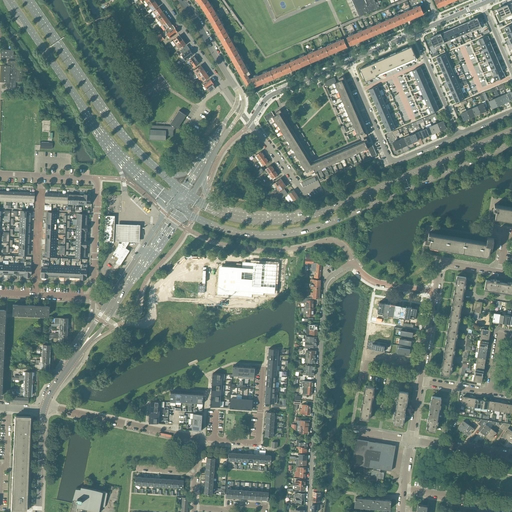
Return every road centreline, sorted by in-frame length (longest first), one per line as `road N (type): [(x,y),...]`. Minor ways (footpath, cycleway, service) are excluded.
road 1 (secondary): [(180,209),(237,232),(296,232),(511,143)]
road 2 (secondary): [(511,130),(323,211),(275,219),(218,210)]
road 3 (residential): [(307,511),(325,285),(352,262)]
road 4 (secondary): [(9,0),(104,139),(172,203)]
road 5 (residential): [(318,183),(302,192),(249,123),(270,95),(346,62)]
road 6 (secondary): [(164,175),(124,135),(28,0)]
road 7 (residential): [(457,134),(390,162),(346,62)]
road 8 (residential): [(45,408),(196,438)]
road 9 (residential): [(196,438),(258,443),(263,365)]
road 10 (residential): [(420,380),(362,371),(364,354),(422,363)]
road 11 (tertiary): [(172,203),(104,305)]
road 12 (tertiary): [(112,310),(180,209)]
